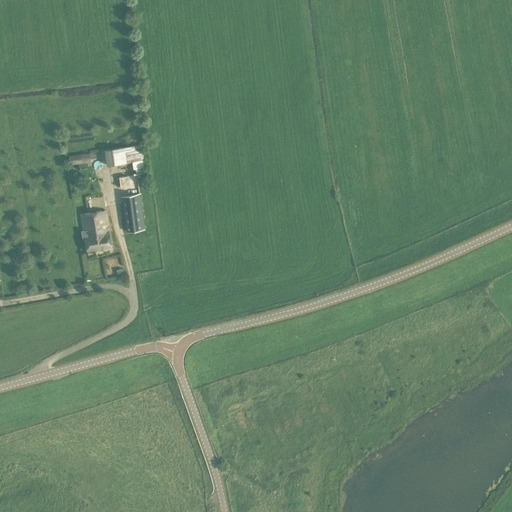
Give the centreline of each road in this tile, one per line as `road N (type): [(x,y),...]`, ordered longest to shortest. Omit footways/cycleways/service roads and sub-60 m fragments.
road 1 (tertiary): [(179,353),(203,334),(336,298),(511,225)]
road 2 (unclassified): [(0,387),(138,349),(179,353)]
road 3 (tertiary): [(223,511),(179,353)]
